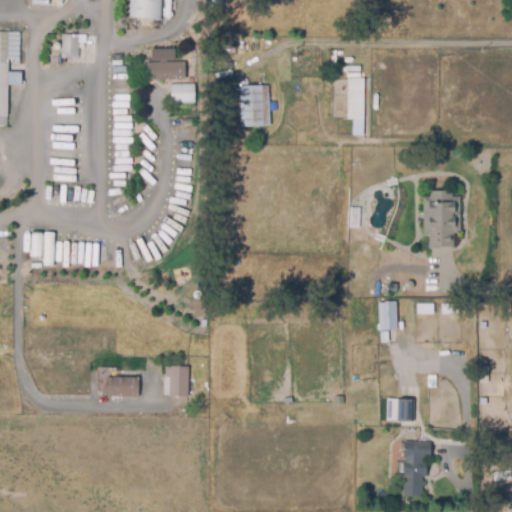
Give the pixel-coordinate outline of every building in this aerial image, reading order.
[(161,0),(160,19),(128,18),(128,0),(161,0)] [(0,33),(22,34),(21,65),(9,64),(7,127),(0,126),(0,33)] [(62,37),(78,37),(78,60),(62,60),(62,37)] [(184,63),(184,79),(147,79),(147,63),(184,63)] [(364,78),(363,136),(352,135),(352,120),(347,119),(347,78),(364,78)] [(169,102),(192,103),(193,84),(170,83),(169,102)] [(239,86),(269,85),(271,126),(239,128),(239,86)] [(423,197),(425,197),(424,190),(452,189),(452,195),(460,195),(460,234),(450,234),(450,239),(453,239),(453,248),(429,248),(429,234),(423,234),(423,197)] [(396,301),(396,329),(378,330),(378,301),(396,301)] [(162,396),(187,396),(188,367),(163,366),(162,396)] [(138,377),(103,376),(102,396),(138,397),(138,377)] [(411,399),(411,421),(386,420),(386,398),(411,399)] [(421,496),(402,496),(403,442),(431,443),(430,459),(422,459),(422,462),(426,462),(426,477),(422,477),(421,496)]
